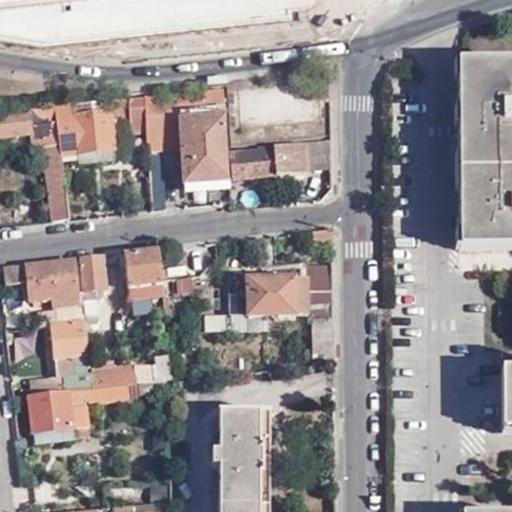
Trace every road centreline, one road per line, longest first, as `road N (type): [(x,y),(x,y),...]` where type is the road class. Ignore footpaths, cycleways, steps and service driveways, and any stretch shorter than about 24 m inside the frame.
road 1 (unknown): [(428,4),(438,511)]
road 2 (tertiary): [(0,58),(138,74),(367,49)]
road 3 (residential): [(0,252),(355,210)]
road 4 (residential): [(355,210),(360,511)]
road 5 (unknown): [(358,376),(192,406),(196,511)]
road 6 (residential): [(367,49),(355,210)]
